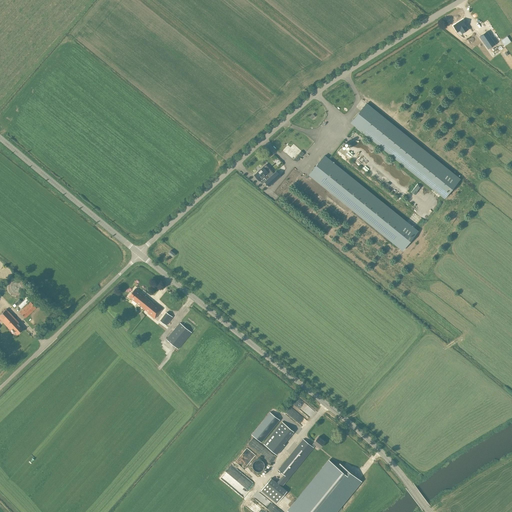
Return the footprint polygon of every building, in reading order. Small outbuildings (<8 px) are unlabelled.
[(457,32),(459,35),(461,33),(468,29),(466,26),(462,19),(453,25),(457,32)] [(486,31),(480,36),(488,49),(495,44),(486,31)] [(501,39),(504,45),(510,42),(507,36),(501,39)] [(445,198),(460,179),(366,103),(351,122),(445,198)] [(282,151),(296,162),(304,152),(290,141),(282,151)] [(418,231),(324,156),(309,174),(403,250),(418,231)] [(263,167),(254,175),(262,183),(263,183),(265,182),(269,186),(281,176),(276,171),(270,177),(268,173),(269,173),(263,167)] [(135,289),(129,296),(149,312),(148,313),(154,318),(162,309),(155,303),(154,305),(151,303),(152,302),(135,289)] [(36,308),(30,302),(19,312),(25,318),(36,308)] [(19,323),(6,309),(0,314),(0,319),(10,330),(12,329),(17,334),(23,329),(19,324),(19,323)] [(166,312),(160,320),(166,325),(173,317),(166,312)] [(192,333),(180,322),(166,339),(178,349),(192,333)] [(252,434),(261,442),(280,420),(270,412),(252,434)] [(281,421),(263,444),(275,454),(294,431),(281,421)] [(325,442),(318,437),(311,445),(314,447),(316,444),(320,448),(325,442)] [(248,445),(270,462),(275,455),(253,438),(248,445)] [(311,445),(303,439),(278,469),(284,474),(277,483),(271,478),(261,490),(277,503),(287,491),(282,487),(314,447),(311,445)] [(259,471),(260,471),(261,471),(262,471),(262,470),(263,470),(263,469),(264,468),(264,467),(264,466),(264,465),(264,464),(264,463),(263,462),(263,461),(262,461),(262,460),(261,460),(260,460),(259,460),(258,460),(257,460),(256,460),(255,460),(255,461),(254,461),(254,462),(253,463),(253,464),(253,465),(253,466),(253,467),(253,468),(254,469),(254,470),(255,470),(255,471),(256,471),(257,471),(258,471),(259,471)] [(329,460),(288,510),(290,511),(335,511),(361,481),(340,463),(337,467),(329,460)] [(229,467),(220,480),(235,490),(236,488),(238,490),(238,489),(240,488),(242,489),(239,493),(240,493),(244,488),(229,477),(234,470),(229,467)]
